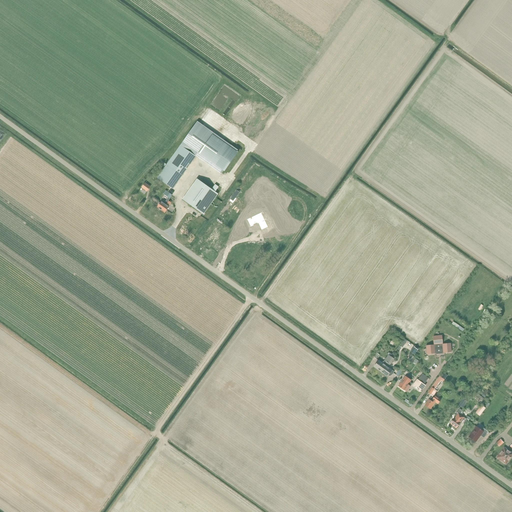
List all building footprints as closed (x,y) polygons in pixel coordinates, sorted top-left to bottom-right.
[(181,146),(158,178),(173,189),(196,157),(193,154),(195,151),(223,171),(238,151),(198,122),(181,146)] [(203,215),(218,194),(215,192),(218,187),(215,185),(211,190),(197,179),(182,200),(203,215)] [(145,183),(141,189),(145,192),(145,191),(147,192),(150,187),(145,183)] [(237,190),(230,199),(233,201),(240,192),(237,190)] [(166,191),(163,194),(168,198),(170,199),(172,195),(166,191)] [(161,202),(157,208),(165,213),(169,208),(168,207),(171,203),(168,201),(170,199),(168,198),(164,204),(161,202)] [(261,213),(247,220),(247,221),(247,220),(251,227),(250,227),(254,226),(253,225),(257,223),(257,224),(258,223),(262,230),(268,227),(264,220),(265,220),(265,219),(264,220),(261,213)] [(434,345),(442,345),(442,336),(433,337),(434,345)] [(408,341),(404,339),(403,340),(404,340),(400,346),(398,349),(400,351),(405,344),(408,341)] [(442,345),(443,353),(451,352),(450,344),(442,345)] [(426,354),(434,354),(434,345),(426,346),(426,354)] [(442,345),(434,345),(434,354),(443,353),(442,345)] [(381,372),(391,357),(388,355),(384,361),(385,361),(383,364),(379,361),(374,367),(381,372)] [(394,359),(391,357),(381,372),(381,373),(386,376),(387,376),(388,375),(388,376),(389,376),(390,376),(391,376),(392,375),(394,372),(389,368),(389,365),(394,359)] [(418,391),(419,391),(421,392),(426,386),(424,384),(426,381),(429,378),(422,373),(418,380),(417,379),(415,382),(412,386),(414,387),(414,388),(418,391)] [(438,378),(431,387),(434,389),(437,385),(438,386),(439,385),(439,384),(438,383),(441,380),(443,382),(444,380),(441,377),(439,376),(438,378)] [(412,384),(410,382),(411,381),(405,377),(398,387),(404,390),(407,392),(410,386),(412,384)] [(437,391),(434,389),(431,387),(428,393),(433,396),(437,391)] [(486,389),(482,394),(486,397),(490,391),(491,389),(489,387),(487,389),(486,389)] [(476,393),(473,398),(481,404),(484,399),(476,393)] [(425,405),(430,409),(435,402),(438,404),(441,400),(435,395),(433,398),(432,397),(430,397),(425,405)] [(467,402),(463,399),(458,405),(463,408),(467,402)] [(481,405),(475,413),(479,416),(486,408),(481,405)] [(452,421),(450,423),(451,423),(451,424),(456,428),(458,425),(459,426),(465,418),(458,413),(453,421),(452,421)] [(477,426),(469,437),(476,442),(480,436),(484,438),(488,432),(483,428),(481,430),(477,426)] [(511,453),(504,448),(497,458),(506,464),(511,455),(511,453)]
